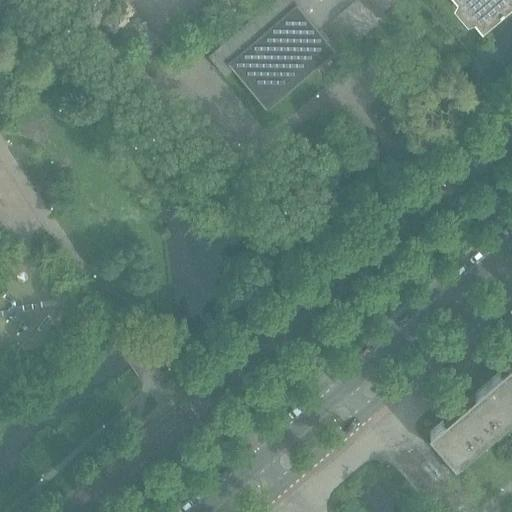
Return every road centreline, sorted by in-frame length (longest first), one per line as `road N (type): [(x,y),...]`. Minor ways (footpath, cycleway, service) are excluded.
road 1 (tertiary): [(511,243),(344,386)]
road 2 (tertiary): [(364,407),(511,280)]
road 3 (residential): [(449,511),(364,407)]
